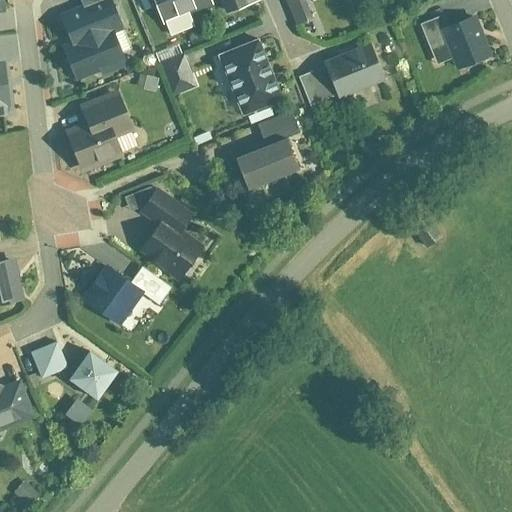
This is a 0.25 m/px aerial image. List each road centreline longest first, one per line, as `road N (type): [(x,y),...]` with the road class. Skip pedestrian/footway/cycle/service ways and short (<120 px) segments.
road 1 (residential): [(511,104),(421,160),(321,247),(100,511)]
road 2 (residential): [(22,0),(45,199),(55,221)]
